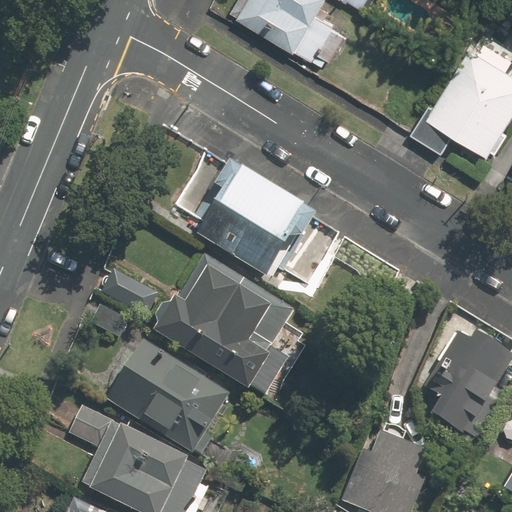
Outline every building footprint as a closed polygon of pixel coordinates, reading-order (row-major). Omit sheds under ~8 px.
[(247,0),(237,18),(314,62),(318,54),(333,63),(349,34),(315,14),(323,0),(247,0)] [(411,134),(442,152),(453,133),(488,154),(491,149),(497,153),(509,133),(502,129),(511,113),(511,51),(481,33),(437,106),(430,103),(411,134)] [(198,234),(265,278),(295,232),(302,237),(315,217),(230,161),(194,215),(206,222),(198,234)] [(156,332),(245,388),(248,384),(266,395),(280,373),(286,377),(310,340),(287,325),(294,313),(206,258),(176,306),(163,298),(150,319),(160,325),(156,332)] [(511,355),(458,323),(424,378),(434,384),(430,391),(440,397),(429,414),(458,431),(468,416),(475,420),(511,359),(511,355)] [(108,401),(193,455),(197,449),(210,457),(220,441),(206,432),(229,395),(146,342),(108,401)] [(139,511),(196,511),(207,489),(200,485),(206,471),(187,463),(190,457),(83,408),(71,434),(99,447),(82,485),(139,511)] [(380,430),(345,499),(371,511),(413,511),(428,482),(415,476),(427,453),(380,430)] [(511,473),(503,488),(511,492),(511,473)] [(96,511),(78,501),(71,511),(96,511)]
